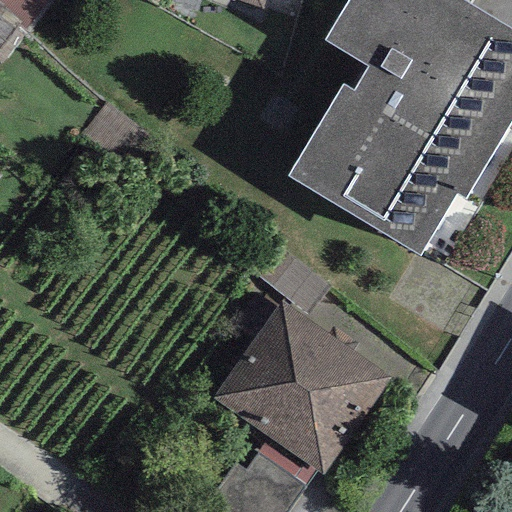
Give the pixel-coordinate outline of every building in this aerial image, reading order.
[(265,0),(220,0),(260,15),(265,0)] [(511,124),(511,35),(452,0),(351,0),(323,47),(367,73),(353,98),(342,91),(287,183),(417,260),(453,200),(463,206),(511,124)] [(390,381),(283,303),(213,398),(270,439),(315,472),(320,476),(390,381)] [(270,439),(257,455),(303,488),(315,472),(270,439)] [(285,511),(303,488),(257,455),(245,473),(235,466),(202,511),(285,511)]
